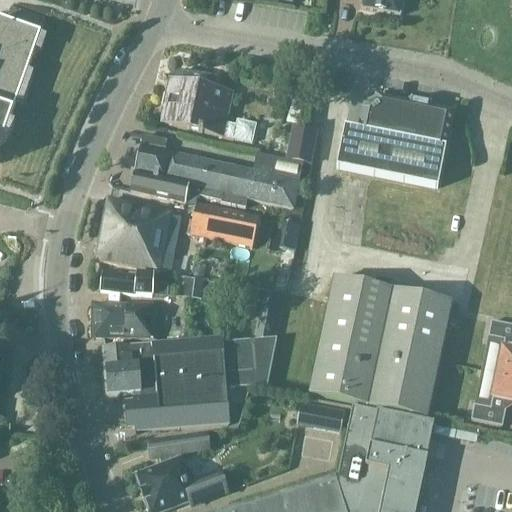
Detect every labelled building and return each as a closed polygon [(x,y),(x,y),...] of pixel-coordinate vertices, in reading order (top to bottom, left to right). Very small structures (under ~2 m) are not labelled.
[(361,0),(359,11),(358,12),(398,19),(399,18),(397,17),(400,0),(361,0)] [(0,148),(1,147),(5,142),(1,141),(38,37),(0,22),(0,148)] [(164,102),(158,126),(220,139),(221,138),(251,145),(256,126),(236,121),(235,126),(224,124),(231,96),(208,92),(211,78),(184,72),(184,75),(179,74),(173,79),(172,83),(169,82),(164,102)] [(362,112),(358,133),(444,150),(451,116),(375,100),(374,104),(362,112)] [(444,150),(358,133),(343,130),(334,171),(435,191),(444,150)] [(290,131),(284,162),(301,165),(308,167),(314,135),(290,131)] [(290,213),(301,165),(284,162),(284,164),(254,157),(250,175),(161,155),(163,145),(140,139),(128,194),(183,207),(185,198),(219,206),(218,207),(243,212),(245,203),(290,213)] [(168,217),(105,204),(93,264),(156,277),(168,217)] [(258,219),(196,205),(188,237),(251,251),(258,219)] [(101,276),(99,295),(150,300),(150,299),(165,300),(165,289),(151,289),(151,277),(127,277),(127,278),(101,276)] [(425,422),(449,307),(332,282),(308,398),(425,422)] [(281,308),(284,287),(269,285),(266,306),(281,308)] [(155,309),(91,308),(90,341),(154,343),(155,309)] [(503,342),(496,376),(511,379),(511,327),(490,323),(487,338),(503,342)] [(247,390),(266,393),(276,341),(222,346),(221,341),(127,349),(98,352),(100,373),(103,373),(106,398),(130,396),(134,435),(228,428),(225,392),(247,390)] [(511,379),(496,376),(489,410),(473,407),(470,423),(501,429),(506,403),(511,404),(511,379)] [(300,408),(296,427),(311,430),(314,410),(300,408)] [(412,511),(432,426),(350,409),(336,477),(225,511),(412,511)] [(342,415),(314,410),(311,430),(339,435),(342,415)] [(134,477),(133,477),(140,496),(143,495),(145,500),(142,501),(146,511),(170,511),(188,505),(190,509),(225,495),(223,491),(218,476),(189,487),(184,472),(182,473),(178,461),(176,462),(175,458),(183,457),(180,441),(147,446),(149,461),(158,460),(159,468),(135,477),(134,477)]
